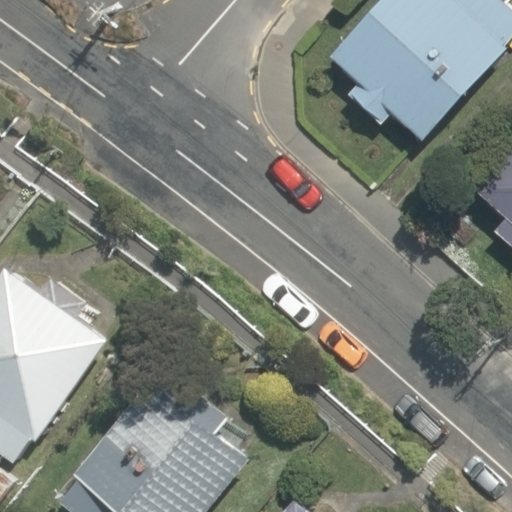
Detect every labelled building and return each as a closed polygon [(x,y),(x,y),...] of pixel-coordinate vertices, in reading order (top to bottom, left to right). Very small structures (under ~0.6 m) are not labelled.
[(351,80),(337,94),(375,130),(392,112),(413,132),(511,27),(511,10),(501,0),(355,0),(313,44),(351,80)] [(511,129),(464,182),(511,226),(511,129)] [(106,340),(0,261),(0,454),(13,465),(106,340)] [(140,363),(64,463),(71,469),(49,498),(67,511),(204,511),(252,449),(140,363)] [(330,511),(294,483),(270,511),(330,511)]
